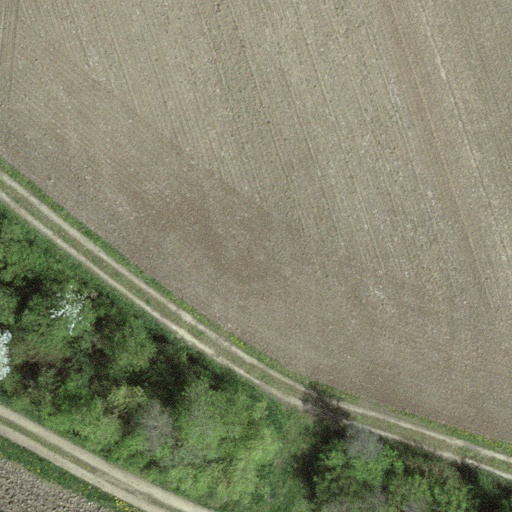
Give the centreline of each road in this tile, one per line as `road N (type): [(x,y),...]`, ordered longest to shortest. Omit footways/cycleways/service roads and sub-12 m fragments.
road 1 (track): [(0,178),(307,401),(364,428),(511,472)]
road 2 (track): [(0,417),(176,511)]
